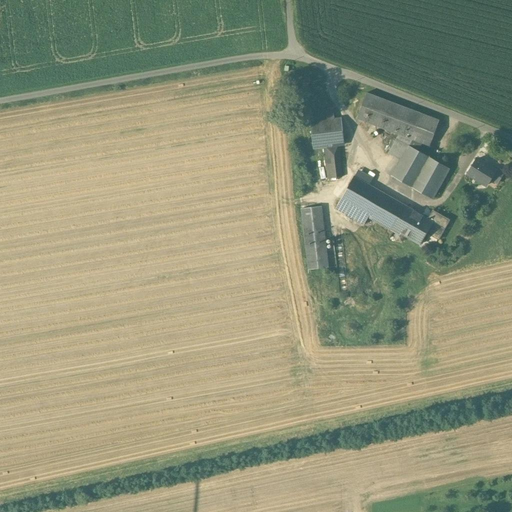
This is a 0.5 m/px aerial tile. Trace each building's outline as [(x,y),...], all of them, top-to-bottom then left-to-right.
[(421,114),(367,92),(357,118),(411,139),(421,114)] [(340,120),(311,123),(314,148),(343,145),(340,120)] [(448,169),(409,146),(392,176),(431,199),(448,169)] [(338,147),(323,149),(327,179),(342,177),(338,147)] [(495,171),(477,159),(467,175),(486,186),(490,179),(495,171)] [(497,173),(495,171),(490,179),(497,183),(504,173),(499,170),(497,173)] [(391,199),(354,177),(341,199),(369,216),(401,234),(413,211),(391,198),(391,199)] [(369,216),(341,199),(336,208),(364,224),(369,216)] [(321,207),(301,209),(309,270),(328,268),(321,207)] [(428,220),(413,211),(401,234),(420,245),(427,233),(438,239),(449,221),(433,212),(428,220)]
